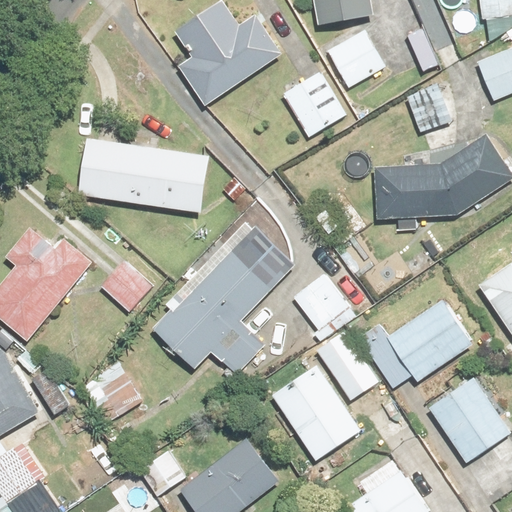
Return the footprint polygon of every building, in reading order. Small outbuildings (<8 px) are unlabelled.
[(248,26),(229,0),(227,0),(181,32),(199,57),(185,67),(212,106),(289,52),(263,15),(248,26)] [(376,0),(320,0),(324,23),(379,15),(376,0)] [(511,0),(487,0),(490,34),(511,31),(511,0)] [(373,30),(335,50),(355,87),(393,67),(373,30)] [(511,98),(511,49),(483,64),(503,103),(511,98)] [(327,71),(288,94),(314,140),(353,118),(327,71)] [(444,86),(414,97),(426,132),(456,122),(444,86)] [(447,165),(385,166),(387,218),(468,215),(511,193),(511,158),(500,135),(447,165)] [(217,153),(94,142),(89,198),(212,208),(217,153)] [(62,246),(36,227),(13,258),(24,266),(0,298),(0,316),(36,342),(97,257),(69,237),(62,246)] [(276,290),(231,247),(175,306),(178,309),(158,330),(200,369),(216,352),(243,378),(271,349),(244,323),(276,290)] [(161,286),(130,260),(106,289),(137,315),(161,286)] [(511,265),(483,284),(511,323),(511,265)] [(358,303),(326,272),(298,301),(330,332),(358,303)] [(419,375),(424,383),(482,343),(451,298),(376,350),(402,387),(419,375)] [(356,333),(325,352),(357,403),(388,384),(356,333)] [(0,505),(2,509),(50,483),(22,438),(49,422),(4,346),(0,342),(0,505)] [(326,367),(280,395),(320,458),(366,429),(326,367)] [(511,420),(486,378),(437,408),(471,463),(511,437),(511,420)] [(145,405),(132,384),(102,403),(116,424),(145,405)] [(247,511),(289,479),(258,439),(189,493),(203,511),(247,511)] [(174,452),(147,471),(166,498),(193,479),(174,452)] [(374,494),(355,507),(358,511),(434,511),(399,460),(366,482),(374,494)]
